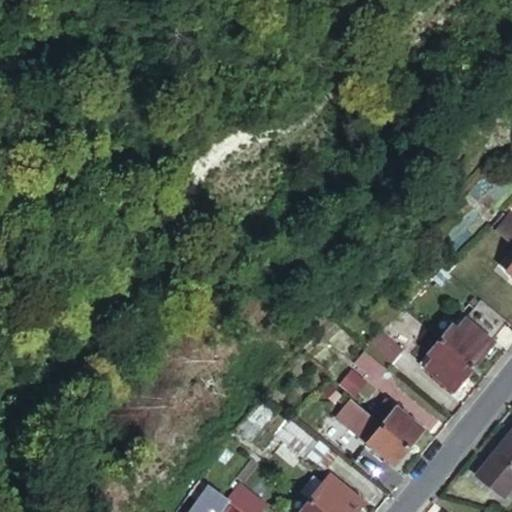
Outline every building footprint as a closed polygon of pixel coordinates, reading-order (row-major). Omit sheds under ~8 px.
[(511,245),(511,214),(509,212),(494,230),(501,237),(511,245)] [(494,230),(489,226),(471,249),(477,254),(483,248),(489,253),(501,237),(494,230)] [(511,245),(501,237),(489,253),(488,254),(500,264),(511,249),(511,245)] [(511,274),(511,249),(500,264),(507,270),(507,271),(511,274)] [(449,278),(442,271),(433,280),(440,285),(449,278)] [(480,299),(464,318),(491,339),(507,320),(480,299)] [(447,322),(436,335),(473,365),(493,341),(491,339),(464,318),(455,328),(447,322)] [(399,352),(376,333),(365,343),(389,363),(399,352)] [(473,365),(436,335),(424,349),(432,355),(424,366),(453,390),(473,365)] [(385,369),(363,351),(353,363),(375,380),(385,369)] [(350,390),(360,376),(351,369),(341,381),(350,390)] [(365,381),(360,376),(350,390),(355,394),(365,381)] [(382,422),(409,444),(425,425),(389,396),(376,412),(385,419),(382,422)] [(382,422),(351,397),(337,416),(363,439),(392,463),(409,444),(382,422)] [(511,429),(511,430),(476,473),(502,496),(511,483),(511,429)] [(305,457),(318,441),(307,432),(293,448),(301,454),(305,457)] [(334,451),(319,440),(318,441),(305,457),(321,465),(334,451)] [(258,463),(250,456),(231,479),(238,486),(258,463)] [(314,475),(301,490),(309,496),(327,511),(354,511),(363,502),(330,474),(323,483),(314,475)] [(221,511),(230,502),(211,486),(188,507),(185,511),(209,511),(213,507),(219,511),(221,511)] [(327,511),(309,496),(297,511),(327,511)]
